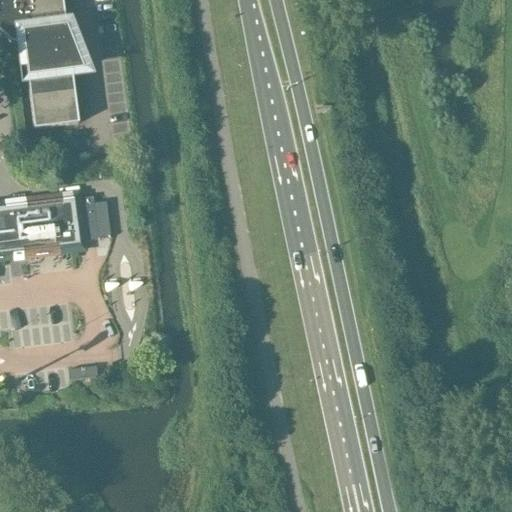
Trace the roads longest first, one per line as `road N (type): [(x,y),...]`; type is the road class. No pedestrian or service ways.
road 1 (tertiary): [(389,511),(275,0)]
road 2 (tertiary): [(248,0),(357,511)]
